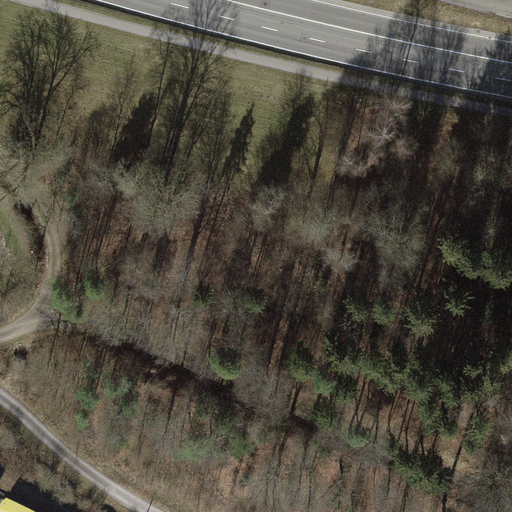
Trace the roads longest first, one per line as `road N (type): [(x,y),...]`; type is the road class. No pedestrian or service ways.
road 1 (track): [(0,337),(53,322),(110,327),(511,495)]
road 2 (primary): [(196,0),(511,71)]
road 3 (track): [(147,511),(83,468),(0,393)]
road 4 (track): [(32,326),(54,254),(36,207),(0,163)]
